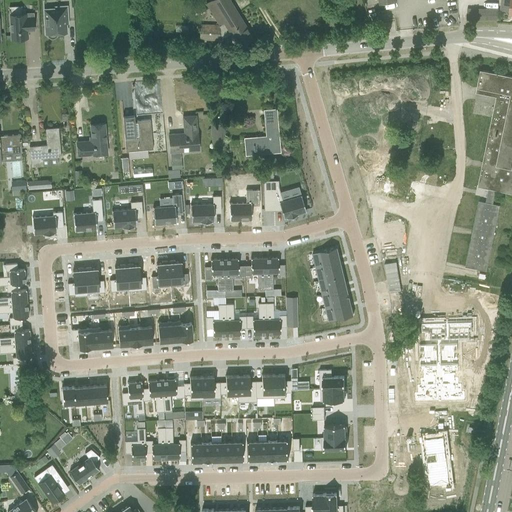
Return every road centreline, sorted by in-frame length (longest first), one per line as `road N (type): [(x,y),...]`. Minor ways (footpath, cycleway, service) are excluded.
road 1 (residential): [(378,338),(297,354),(71,362),(54,352),(48,271),(65,252),(287,238),(350,214)]
road 2 (residential): [(0,75),(321,50)]
road 3 (residential): [(115,478),(368,474),(382,460)]
road 4 (residential): [(321,50),(465,37),(511,41)]
road 5 (residential): [(350,214),(326,135),(321,50)]
road 6 (residential): [(378,338),(350,214)]
road 7 (residential): [(382,460),(378,338)]
